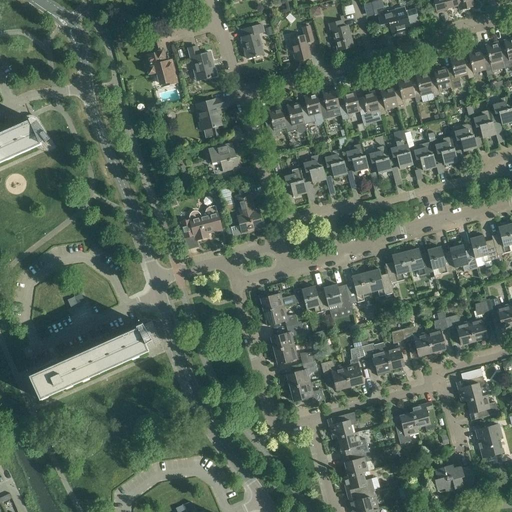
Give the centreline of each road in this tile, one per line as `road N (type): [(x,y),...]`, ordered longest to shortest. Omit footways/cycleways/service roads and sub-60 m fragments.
road 1 (unclassified): [(158,286),(91,108),(73,25),(38,0)]
road 2 (unclassified): [(272,511),(198,401),(158,286)]
road 3 (residential): [(306,411),(279,420),(266,400),(236,283)]
road 4 (residential): [(273,222),(241,90)]
road 5 (residential): [(306,411),(398,389),(434,369)]
road 6 (residential): [(241,90),(370,57)]
road 7 (residential): [(370,57),(493,17)]
